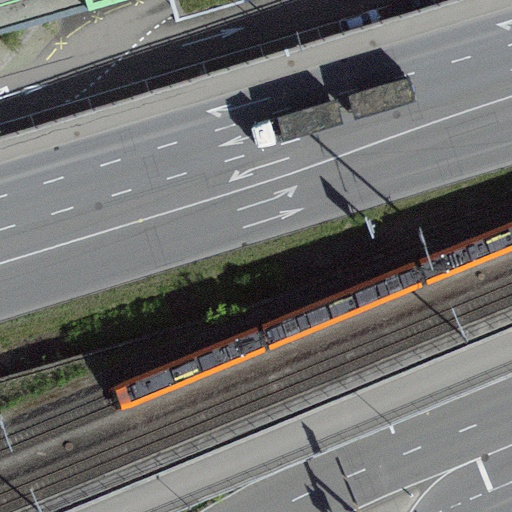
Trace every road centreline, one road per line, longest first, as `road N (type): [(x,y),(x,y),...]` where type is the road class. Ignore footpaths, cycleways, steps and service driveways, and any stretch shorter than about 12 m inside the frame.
road 1 (primary): [(511,77),(0,241)]
road 2 (tertiary): [(511,447),(377,501)]
